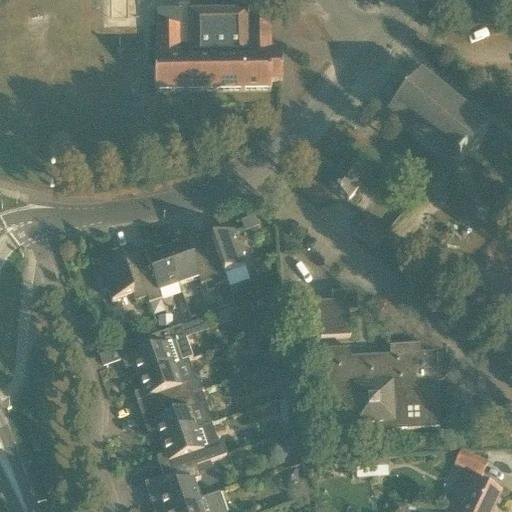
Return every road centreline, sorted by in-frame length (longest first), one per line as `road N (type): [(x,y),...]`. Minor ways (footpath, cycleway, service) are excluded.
road 1 (residential): [(511,384),(255,169)]
road 2 (residential): [(112,511),(90,447),(95,413),(31,222)]
road 3 (tertiary): [(31,222),(183,200),(255,169)]
road 4 (tertiary): [(255,169),(370,48)]
